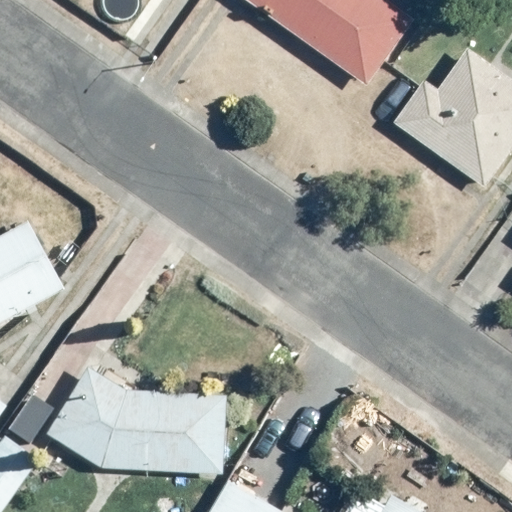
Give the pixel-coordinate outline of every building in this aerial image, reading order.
[(244,0),(365,85),(412,20),(384,0),(244,0)] [(426,77),(393,122),(484,187),(511,148),(511,77),(469,46),(439,87),(426,77)] [(0,323),(65,289),(27,220),(0,235),(0,323)] [(89,366),(46,432),(100,467),(221,474),(226,396),(127,391),(89,366)] [(0,511),(38,458),(5,434),(0,440),(0,511)] [(281,511),(283,509),(228,477),(207,511),(281,511)] [(425,511),(392,493),(381,511),(425,511)]
